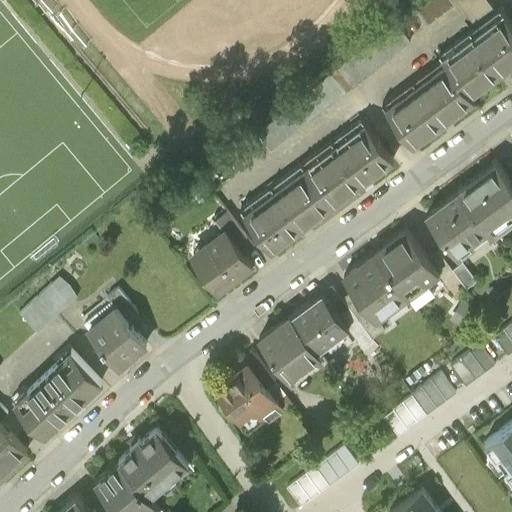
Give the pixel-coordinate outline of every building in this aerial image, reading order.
[(456,0),(475,25),(494,11),(486,0),(456,0)] [(447,60),(471,92),(511,61),(511,21),(504,11),(443,55),(447,60)] [(392,52),(410,38),(394,19),(258,131),(271,148),(291,133),(290,132),(309,118),(308,118),(328,103),(327,103),(374,68),(373,67),(392,53),(392,52)] [(385,107),(412,143),(474,97),(471,92),(447,60),(385,107)] [(306,165),(333,201),(393,157),(366,121),(306,165)] [(511,180),(496,160),(458,188),(486,226),(490,231),(511,215),(511,180)] [(333,201),(306,165),(245,211),(272,247),(333,201)] [(486,226),(458,188),(426,211),(458,254),(473,243),(470,238),(486,226)] [(216,215),(224,227),(226,226),(246,252),(255,245),(227,207),(216,215)] [(427,254),(406,225),(374,249),(405,292),(406,293),(437,270),(438,269),(427,254)] [(224,227),(194,249),(220,284),(222,283),(226,285),(234,280),(233,275),(252,261),(246,252),(226,226),(224,227)] [(443,278),(454,270),(451,267),(436,247),(427,254),(438,269),(437,270),(443,278)] [(343,272),(352,285),(374,314),(376,313),(405,292),(374,249),(343,272)] [(462,259),(451,267),(454,270),(466,286),(477,278),(462,259)] [(20,309),(39,328),(77,291),(69,281),(59,272),(20,309)] [(107,293),(114,302),(116,301),(129,315),(139,307),(119,283),(107,293)] [(376,313),(374,314),(352,285),(341,293),(350,304),(372,334),(385,325),(376,313)] [(320,288),(290,310),(317,346),(346,324),(347,324),(338,313),(320,288)] [(464,298),(451,316),(468,328),(481,310),(464,298)] [(116,301),(114,302),(102,313),(97,307),(84,318),(103,340),(101,341),(105,345),(106,344),(120,360),(147,337),(129,315),(116,301)] [(372,334),(350,304),(338,313),(347,324),(346,324),(360,342),(372,334)] [(317,346),(290,310),(257,335),(288,376),(321,352),(317,346)] [(511,319),(494,333),(508,352),(511,349),(511,319)] [(470,348),(451,362),(466,383),(495,361),(481,342),(472,349),(470,348)] [(103,376),(72,344),(15,398),(46,430),(71,406),(72,407),(80,399),(79,398),(103,376)] [(283,407),(247,359),(217,382),(241,414),(255,403),(267,419),(283,407)] [(441,369),(412,391),(413,392),(426,411),(427,412),(456,390),(441,369)] [(426,411),(413,392),(393,406),(394,407),(384,414),(398,433),(408,426),(407,425),(426,411)] [(0,399),(0,417),(9,409),(0,399)] [(0,417),(0,473),(28,446),(0,417)] [(511,419),(485,439),(511,475),(511,419)] [(167,436),(157,424),(142,436),(139,433),(130,441),(133,444),(119,456),(148,490),(166,475),(169,479),(189,462),(175,445),(172,447),(164,438),(167,436)] [(148,490),(119,456),(94,477),(123,511),(151,511),(160,505),(148,490)] [(330,482),(316,463),(287,484),(301,503),(330,482)] [(389,511),(421,511),(435,502),(423,486),(389,511)] [(91,511),(77,495),(56,511),(91,511)] [(442,511),(435,502),(421,511),(442,511)]
